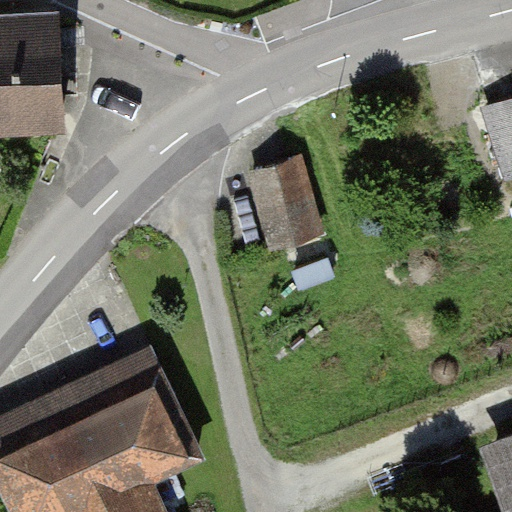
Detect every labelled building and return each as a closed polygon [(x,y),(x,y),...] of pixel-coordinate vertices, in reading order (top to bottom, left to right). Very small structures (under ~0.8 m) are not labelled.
[(58,14),(0,17),(0,133),(64,130),(58,14)] [(511,92),(495,97),(511,158),(511,92)] [(334,230),(313,153),(257,168),(278,245),(334,230)] [(168,346),(0,421),(0,493),(8,511),(71,511),(214,448),(168,346)] [(511,511),(511,436),(487,445),(509,511),(511,511)] [(185,511),(174,484),(108,511),(185,511)]
